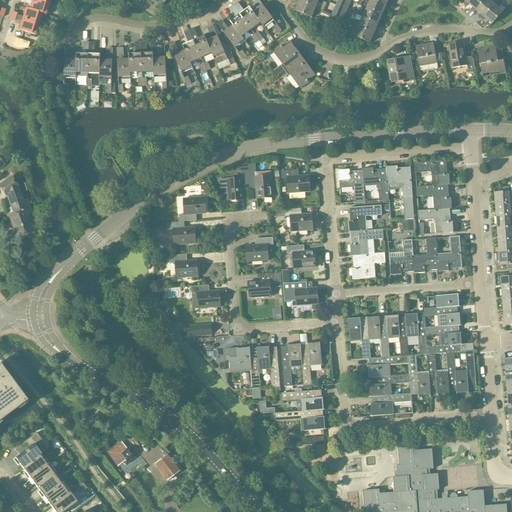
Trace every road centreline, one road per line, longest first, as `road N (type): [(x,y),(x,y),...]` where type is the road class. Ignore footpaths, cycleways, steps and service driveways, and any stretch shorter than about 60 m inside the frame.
road 1 (tertiary): [(61,269),(165,184),(236,150),(469,130)]
road 2 (residential): [(470,149),(325,158),(335,294)]
road 3 (residential): [(511,24),(404,36),(376,54),(344,60),(314,49),(273,0)]
road 4 (residential): [(336,322),(348,424),(491,418)]
road 5 (tertiary): [(256,511),(190,436),(69,359)]
road 6 (residential): [(0,52),(35,54),(97,17),(152,25),(227,0)]
road 7 (residential): [(336,322),(236,329),(229,218),(250,217)]
road 8 (residential): [(335,294),(482,283)]
road 9 (residential): [(482,283),(470,149)]
